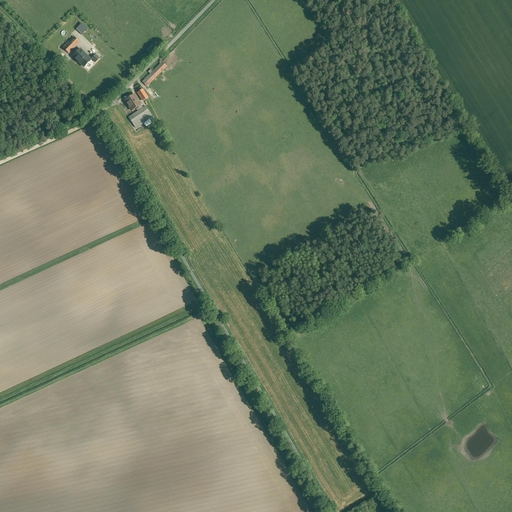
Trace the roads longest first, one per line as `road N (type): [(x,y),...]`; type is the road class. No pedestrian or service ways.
road 1 (unclassified): [(101,112),(332,511)]
road 2 (unclassified): [(214,0),(101,112)]
road 3 (unclassified): [(10,21),(101,112)]
